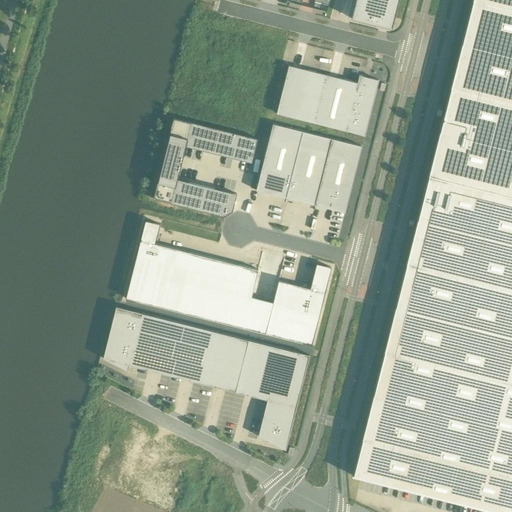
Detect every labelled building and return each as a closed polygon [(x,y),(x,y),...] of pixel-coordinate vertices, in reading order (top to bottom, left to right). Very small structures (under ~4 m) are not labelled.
[(398,0),(355,0),(351,18),(384,26),(391,28),(398,0)] [(511,0),(472,0),(429,175),(511,195),(511,0)] [(328,6),(314,2),(313,8),(327,11),(328,6)] [(382,50),(372,47),(370,56),(380,59),(382,50)] [(276,113),(364,136),(379,80),(369,78),(369,79),(366,78),(362,78),(363,76),(359,75),(357,82),(288,65),(276,113)] [(159,174),(153,198),(224,216),(232,211),(237,194),(214,188),(213,191),(189,185),(190,182),(177,179),(185,146),(198,149),(199,146),(223,152),(222,155),(233,158),(234,155),(242,157),(242,160),(252,163),(258,139),(173,117),(167,141),(168,141),(159,174)] [(362,146),(273,123),(256,190),(258,191),(259,188),(271,191),(270,194),(301,201),(302,199),(330,206),(329,208),(345,212),(349,195),(350,192),(362,146)] [(352,473),(352,475),(499,511),(511,511),(511,195),(429,175),(353,474),(352,473)] [(145,220),(125,298),(137,301),(302,343),(311,345),(331,267),(316,263),(310,288),(278,280),(273,302),(251,297),(258,269),(155,243),(160,224),(145,220)] [(309,355),(116,306),(103,358),(128,370),(129,365),(267,400),(259,431),(266,433),(265,439),(285,449),(309,355)] [(198,509),(107,463),(99,480),(79,474),(78,485),(76,494),(71,508),(70,511),(227,511),(230,506),(230,497),(227,489),(224,484),(213,479),(198,509)]
